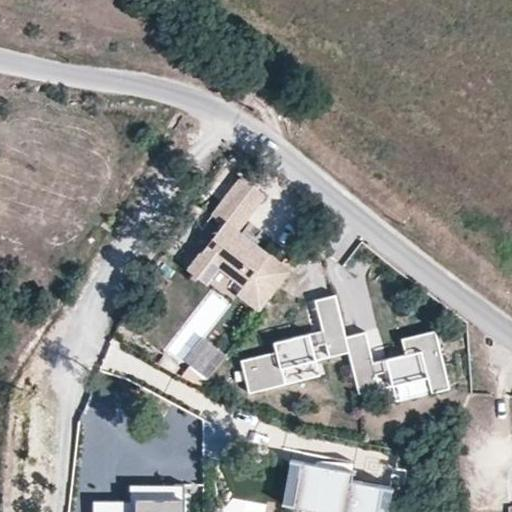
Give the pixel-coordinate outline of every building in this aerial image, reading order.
[(241,176),(212,214),(223,223),(188,270),(193,273),(202,280),(207,284),(220,268),(244,286),(238,295),(260,311),(292,270),(239,229),(266,195),(241,176)] [(202,280),(193,273),(189,278),(198,285),(202,280)] [(274,341),(276,351),(241,359),(249,392),(286,383),(282,366),(316,358),(313,345),(325,342),(328,355),(349,350),(346,336),(336,294),(315,299),(322,329),(274,341)] [(170,295),(166,316),(186,320),(190,300),(170,295)] [(450,387),(436,329),(401,338),(405,353),(373,361),(366,331),(346,336),(349,350),(359,393),(380,388),(376,372),(389,369),(392,385),(428,376),(431,391),(450,387)] [(207,342),(182,376),(202,390),(227,356),(207,342)] [(328,355),(325,342),(313,345),(316,358),(328,355)] [(164,354),(159,359),(171,368),(175,363),(164,354)] [(316,358),(282,366),(286,383),(320,374),(316,358)] [(431,391),(428,376),(392,385),(396,400),(431,391)] [(359,477),(290,468),(285,511),(288,511),(402,511),(405,495),(357,488),(359,477)] [(192,511),(192,486),(133,486),(133,501),(99,502),(98,511),(192,511)]
